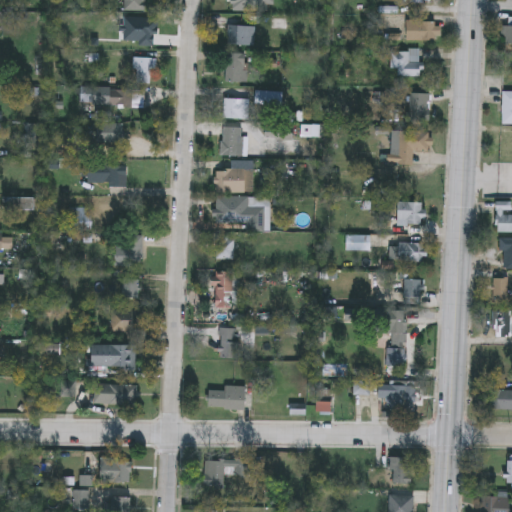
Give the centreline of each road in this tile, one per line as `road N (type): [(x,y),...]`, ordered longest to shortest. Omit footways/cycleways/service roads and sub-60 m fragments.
road 1 (primary): [(446,511),(472,0)]
road 2 (residential): [(166,511),(191,0)]
road 3 (residential): [(0,432),(511,434)]
